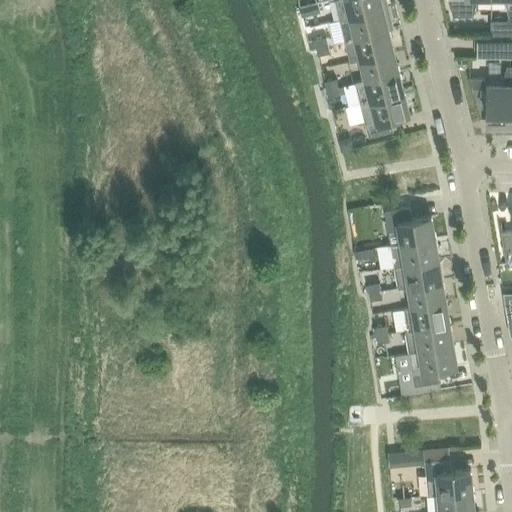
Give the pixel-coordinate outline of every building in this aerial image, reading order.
[(334,0),(339,19),(387,7),(384,0),(334,0)] [(448,0),(453,20),(454,19),(453,15),(472,16),(475,0),(448,0)] [(319,12),(317,2),(299,6),(301,16),(319,12)] [(339,19),(344,40),(388,29),(386,22),(390,21),(387,7),(339,19)] [(388,29),(344,40),(350,61),(360,58),(393,50),(388,29)] [(316,47),(328,44),(326,36),(314,39),(316,47)] [(330,52),(328,44),(316,47),(317,55),(330,52)] [(398,71),(393,50),(360,58),(365,79),(398,71)] [(511,124),(511,84),(511,80),(511,65),(506,66),(502,84),(484,84),(484,78),(469,77),(469,76),(468,76),(478,117),(487,117),(486,124),(511,124)] [(398,71),(365,79),(355,82),(360,103),(404,92),(398,71)] [(326,89),(338,86),(336,78),(324,81),(326,89)] [(340,94),(338,86),(326,89),(328,97),(340,94)] [(409,114),(404,92),(360,103),(368,137),(393,130),(390,118),(409,114)] [(349,137),(338,140),(341,151),(348,149),(352,148),(349,137)] [(401,243),(434,237),(431,215),(411,218),(409,206),(384,210),(388,234),(399,232),(401,242),(401,243)] [(511,230),(502,230),(500,223),(499,223),(507,270),(508,270),(507,265),(511,265),(511,230)] [(401,243),(401,242),(390,244),(394,266),(438,259),(434,237),(401,243)] [(375,256),(373,247),(361,249),(362,258),(375,256)] [(442,280),(438,259),(394,266),(398,288),(408,286),(408,285),(442,280)] [(511,272),(499,273),(501,287),(511,286),(511,272)] [(445,301),(442,280),(408,285),(408,286),(411,306),(412,306),(445,301)] [(368,292),(380,290),(379,282),(367,284),(368,292)] [(380,290),(368,292),(370,300),(382,298),(380,290)] [(412,306),(411,306),(404,307),(407,328),(407,329),(449,322),(445,301),(412,306)] [(407,329),(407,328),(404,329),(408,351),(452,344),(449,322),(407,329)] [(375,335),(388,333),(386,324),(374,327),(375,335)] [(389,341),(388,333),(375,335),(377,343),(389,341)] [(456,366),(452,344),(408,351),(414,385),(439,381),(437,369),(456,366)] [(378,364),(407,362),(406,345),(377,347),(378,364)] [(381,373),(382,386),(404,384),(403,371),(381,373)] [(423,448),(424,460),(425,460),(449,458),(448,446),(423,448)] [(438,494),(472,491),(470,469),(450,470),(449,458),(425,460),(424,460),(427,495),(438,495),(438,494)] [(474,511),(472,491),(438,494),(438,495),(439,511),(474,511)] [(411,505),(410,496),(398,497),(398,506),(411,505)]
